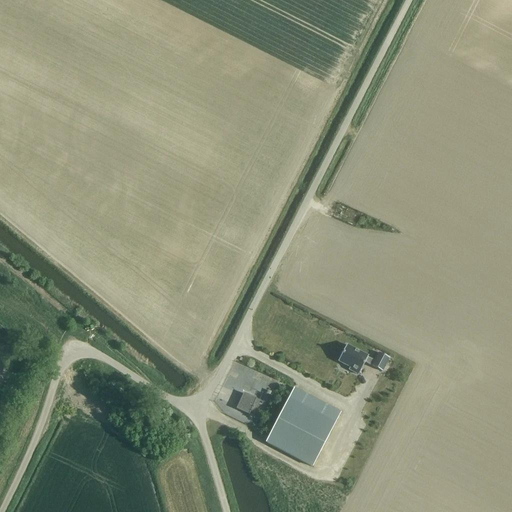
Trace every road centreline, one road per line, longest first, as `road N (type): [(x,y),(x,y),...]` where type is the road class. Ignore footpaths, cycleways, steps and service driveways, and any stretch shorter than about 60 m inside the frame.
road 1 (unclassified): [(201,411),(416,0)]
road 2 (unclassified): [(201,411),(96,353),(69,351),(3,511)]
